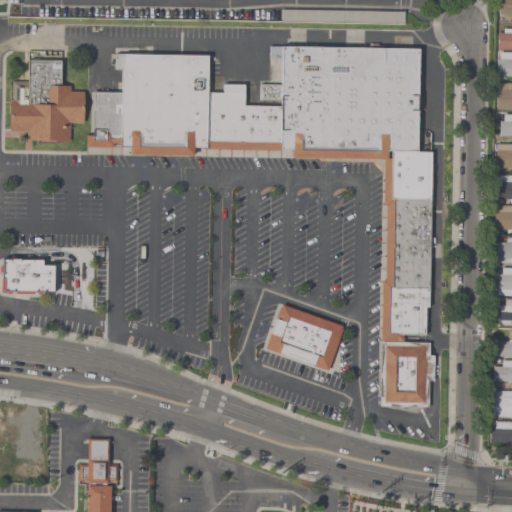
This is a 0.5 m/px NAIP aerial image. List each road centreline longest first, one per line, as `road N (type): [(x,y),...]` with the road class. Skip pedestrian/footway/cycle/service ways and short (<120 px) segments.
road 1 (residential): [(468,477),(472,61),(465,26)]
road 2 (secondary): [(468,477),(345,449),(210,398)]
road 3 (secondary): [(326,467),(467,496)]
road 4 (secondary): [(201,428),(326,467)]
road 5 (secondary): [(0,381),(122,406)]
